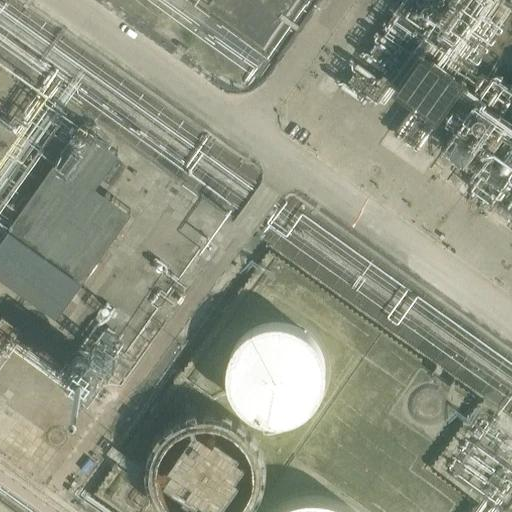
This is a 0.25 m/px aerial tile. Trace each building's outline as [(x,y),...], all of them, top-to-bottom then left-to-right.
[(301,18),(302,0),(283,0),(282,16),(301,18)] [(403,0),(370,39),(410,108),(401,136),(461,154),(450,190),(503,206),(511,222),(511,84),(491,66),(511,0),(403,0)] [(78,123),(7,224),(0,235),(0,271),(57,310),(81,275),(83,277),(131,209),(98,184),(119,151),(78,123)] [(227,369),(238,391),(257,406),(281,411),(305,404),(323,386),(330,363),(326,338),(310,319),(288,309),(263,310),(242,323),(229,344),(227,369)] [(0,320),(0,377),(49,411),(67,384),(8,344),(16,332),(0,320)] [(154,478),(164,501),(179,511),(232,511),(249,496),(257,472),(252,448),(237,428),(215,418),(190,420),(169,432),(156,453),(154,478)] [(365,511),(357,503),(327,491),(293,495),(267,511),(365,511)]
